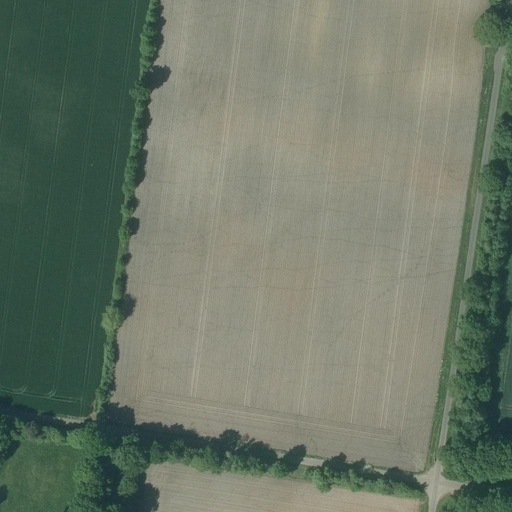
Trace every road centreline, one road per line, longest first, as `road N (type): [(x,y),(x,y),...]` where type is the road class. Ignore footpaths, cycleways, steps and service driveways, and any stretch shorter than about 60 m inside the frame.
road 1 (unclassified): [(509,0),(436,485)]
road 2 (unclassified): [(0,415),(436,485)]
